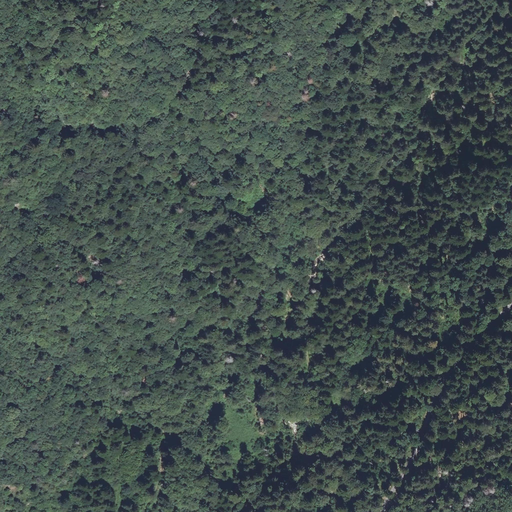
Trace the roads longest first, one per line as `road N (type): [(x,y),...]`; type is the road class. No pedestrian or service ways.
road 1 (track): [(395,0),(364,75),(350,149),(308,216),(281,296),(298,314),(310,314)]
road 2 (unclassified): [(380,511),(457,367),(511,305)]
road 3 (track): [(310,314),(305,373),(325,438),(334,511)]
